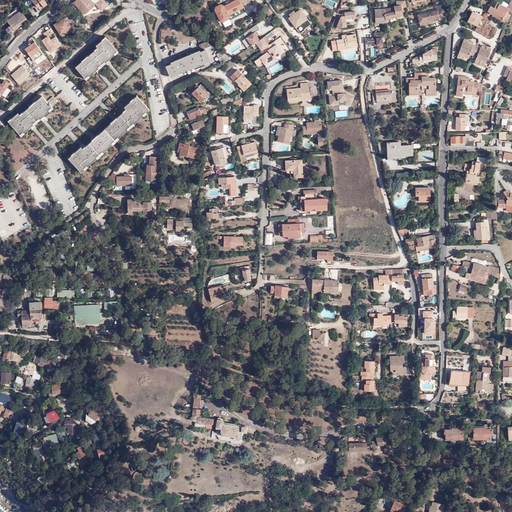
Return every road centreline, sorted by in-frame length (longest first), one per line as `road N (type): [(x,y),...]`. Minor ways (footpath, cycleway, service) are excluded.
road 1 (residential): [(448,31),(375,67),(303,70),(269,86),(259,286)]
road 2 (unclassified): [(448,31),(444,251)]
